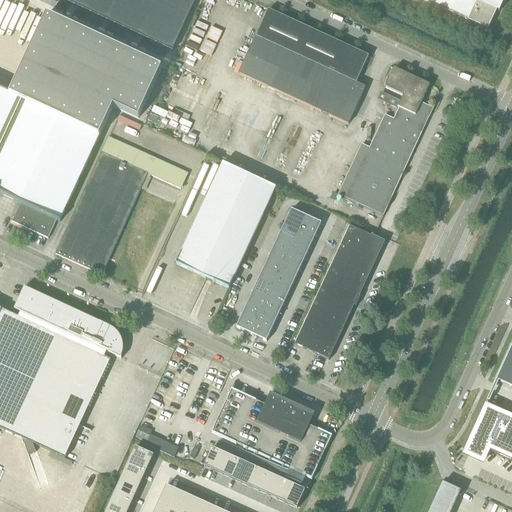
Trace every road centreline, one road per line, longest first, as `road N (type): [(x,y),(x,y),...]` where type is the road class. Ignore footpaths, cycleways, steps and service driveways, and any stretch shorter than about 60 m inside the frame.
road 1 (unclassified): [(373,423),(0,247)]
road 2 (tertiary): [(373,423),(511,114)]
road 3 (unclassified): [(511,105),(283,0)]
road 4 (unknown): [(131,307),(197,163),(123,127)]
road 5 (unclassified): [(373,423),(421,440),(439,435),(511,289)]
